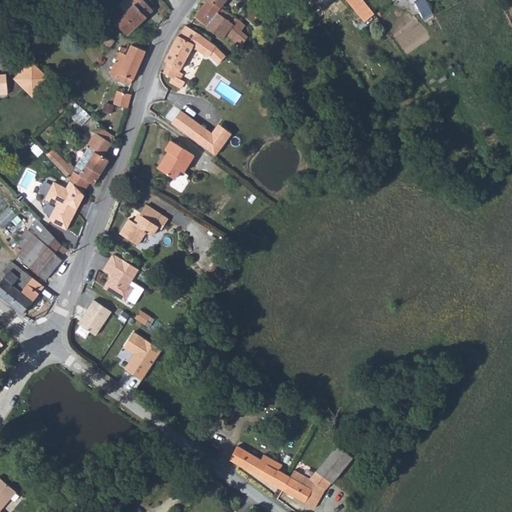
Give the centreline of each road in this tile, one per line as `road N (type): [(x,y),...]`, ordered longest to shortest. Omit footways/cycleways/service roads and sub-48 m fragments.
road 1 (unclassified): [(44,343),(93,238),(151,67),(187,0)]
road 2 (unclassified): [(276,511),(44,343)]
